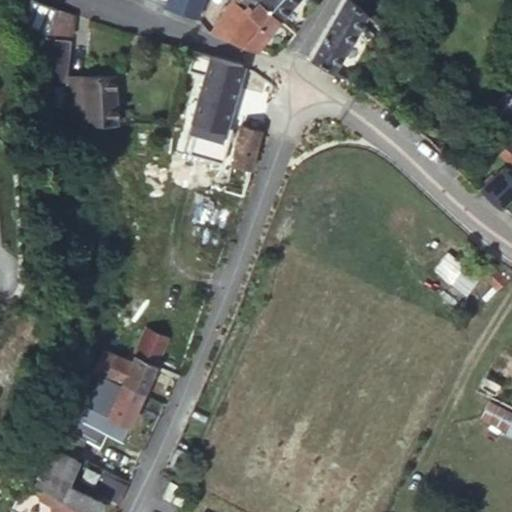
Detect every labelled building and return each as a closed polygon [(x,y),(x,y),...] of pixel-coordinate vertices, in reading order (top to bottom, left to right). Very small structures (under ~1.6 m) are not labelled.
[(164,0),(161,10),(189,18),(195,0),(164,0)] [(259,0),(258,2),(280,18),(293,0),(259,0)] [(370,5),(361,0),(345,0),(305,66),(327,78),(370,5)] [(234,1),(205,38),(225,44),(250,13),(234,1)] [(252,52),(280,18),(258,2),(250,13),(225,44),(252,52)] [(15,31),(37,41),(42,35),(46,21),(49,9),(25,4),(15,31)] [(52,13),(41,37),(68,40),(70,18),(52,13)] [(39,41),(33,86),(60,90),(62,71),(66,44),(39,41)] [(240,62),(192,47),(189,62),(200,65),(185,114),(191,116),(187,128),(213,138),(217,121),(223,123),(240,62)] [(65,135),(63,143),(70,144),(90,147),(91,132),(93,121),(108,123),(108,117),(119,118),(124,81),(62,71),(60,90),(57,116),(73,118),(70,136),(65,135)] [(231,159),(239,129),(223,123),(217,121),(213,138),(209,152),(231,159)] [(223,188),(243,194),(261,129),(240,124),(239,129),(231,159),(223,188)] [(511,137),(509,135),(496,152),(511,165),(511,137)] [(511,182),(511,175),(500,165),(483,186),(500,199),(511,182)] [(470,292),(480,272),(444,253),(434,273),(470,292)] [(144,323),(129,352),(151,363),(165,335),(144,323)] [(151,363),(129,352),(116,380),(137,392),(151,363)] [(137,392),(116,380),(97,370),(72,416),(59,443),(75,452),(86,429),(90,431),(99,412),(122,424),(137,392)] [(511,387),(497,381),(491,393),(511,402),(511,387)] [(26,479),(57,499),(71,506),(81,511),(95,511),(100,505),(65,484),(80,456),(75,452),(59,443),(49,436),(26,479)] [(129,485),(104,470),(94,488),(121,502),(129,485)] [(180,493),(168,487),(160,503),(171,510),(180,493)] [(67,511),(71,506),(57,499),(50,511),(67,511)]
